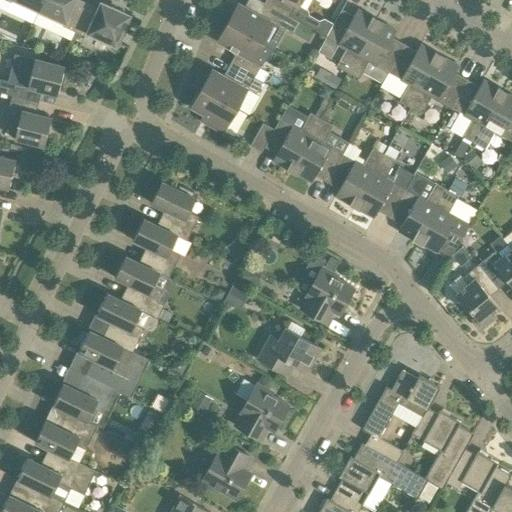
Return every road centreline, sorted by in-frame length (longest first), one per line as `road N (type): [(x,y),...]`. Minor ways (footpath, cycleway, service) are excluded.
road 1 (residential): [(419,299),(375,255),(149,125)]
road 2 (residential): [(0,382),(116,150),(149,125)]
road 3 (residential): [(273,511),(373,333),(419,299)]
road 4 (residential): [(149,125),(147,90),(182,1)]
